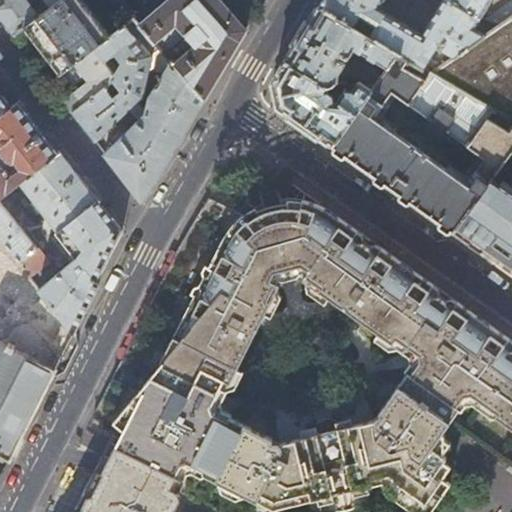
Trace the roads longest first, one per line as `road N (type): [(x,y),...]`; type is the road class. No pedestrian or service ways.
road 1 (residential): [(231,105),(511,302)]
road 2 (tertiary): [(18,511),(152,240)]
road 3 (residential): [(152,240),(0,42)]
road 4 (tertiary): [(152,240),(231,105)]
road 5 (tertiary): [(231,105),(293,0)]
